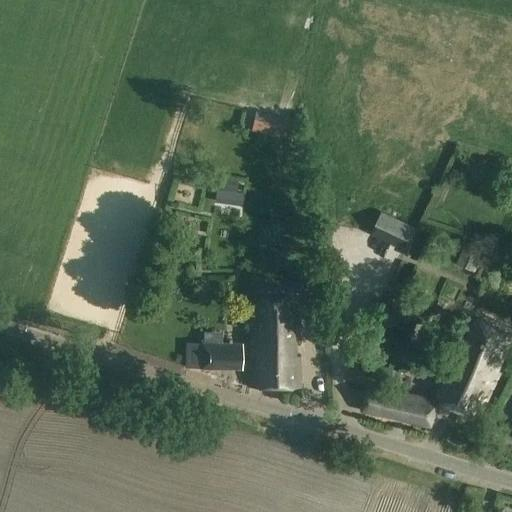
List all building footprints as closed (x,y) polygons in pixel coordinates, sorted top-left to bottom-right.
[(250,132),(287,140),(291,121),(254,113),(250,132)] [(224,179),(222,191),(236,193),(238,181),(224,179)] [(415,228),(381,213),(370,236),(404,252),(415,228)] [(471,247),(464,266),(474,270),(482,251),(471,247)] [(251,385),(299,385),(299,355),(293,355),(293,342),(298,342),(298,316),(292,316),(292,290),(257,290),(257,317),(250,317),(251,385)] [(369,302),(370,327),(400,326),(400,310),(385,310),(384,302),(369,302)] [(438,399),(440,400),(480,418),(499,375),(495,373),(511,338),(511,334),(480,320),(464,356),(457,353),(438,399)] [(324,327),(314,328),(315,335),(325,335),(324,327)] [(201,342),(201,369),(243,370),(243,343),(201,342)] [(368,408),(434,425),(440,400),(406,393),(408,382),(370,373),(367,383),(374,385),(368,408)]
